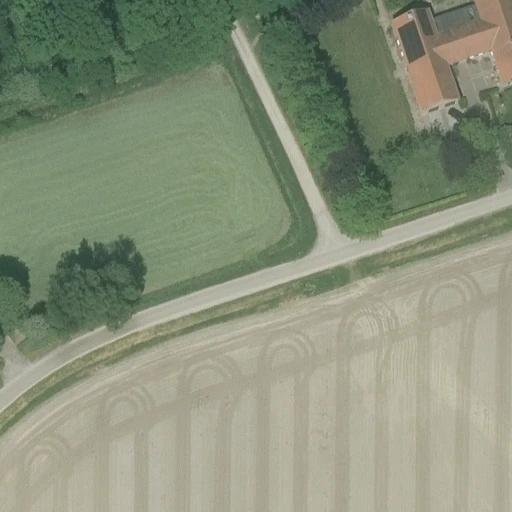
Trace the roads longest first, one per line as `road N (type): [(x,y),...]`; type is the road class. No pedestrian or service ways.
road 1 (unclassified): [(0,405),(37,374),(133,325),(511,199)]
road 2 (track): [(216,0),(339,254)]
